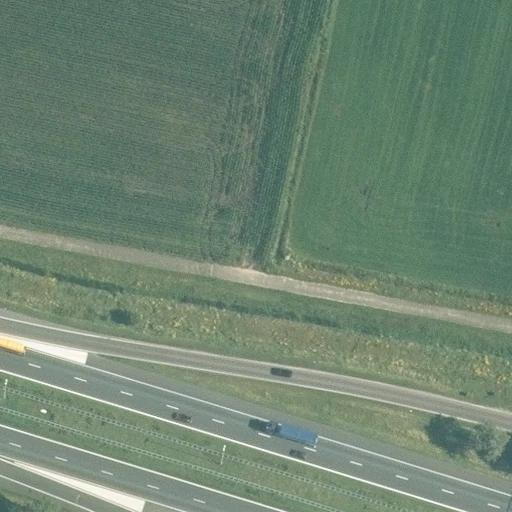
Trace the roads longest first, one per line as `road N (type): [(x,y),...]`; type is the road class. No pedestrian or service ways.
road 1 (motorway): [(511,511),(0,356)]
road 2 (unclassified): [(511,326),(0,229)]
road 3 (motorway): [(511,423),(369,389),(0,328)]
road 4 (motorway): [(0,437),(238,511)]
road 5 (motorway): [(0,445),(61,492),(109,511)]
